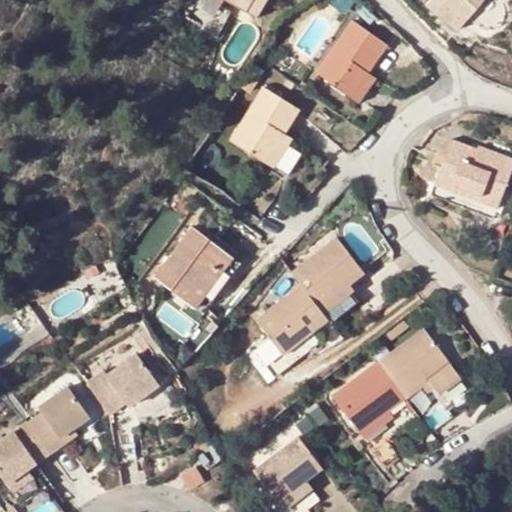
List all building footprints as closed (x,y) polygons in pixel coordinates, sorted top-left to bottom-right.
[(224,0),(244,12),(251,0),(224,0)] [(265,0),(251,0),(244,12),(255,18),(265,0)] [(440,5),(434,0),(431,0),(428,4),(436,10),(440,5)] [(484,0),(434,0),(440,5),(436,10),(459,29),(484,0)] [(388,45),(352,20),(316,72),(351,97),(369,72),(388,45)] [(260,77),(249,70),(238,87),(248,94),(260,77)] [(376,78),(369,72),(351,97),(359,103),(376,78)] [(300,110),(263,87),(229,140),(266,164),(282,138),(300,110)] [(290,143),(282,138),(266,164),(274,169),(290,143)] [(478,148),(452,139),(434,184),(450,190),(453,184),(481,195),(478,201),(497,209),(511,172),(511,157),(479,145),(478,148)] [(481,195),(453,184),(450,190),(478,201),(481,195)] [(234,258),(193,227),(154,278),(196,309),(234,258)] [(365,273),(337,237),(292,273),(301,284),(329,320),(331,322),(347,310),(359,301),(346,287),(365,273)] [(204,314),(241,263),(234,258),(196,309),(204,314)] [(329,320),(301,284),(256,320),(283,355),(313,332),(329,320)] [(462,378),(424,328),(378,362),(406,398),(422,386),(429,381),(435,388),(439,395),(462,378)] [(321,342),(313,332),(283,355),(291,365),(307,352),(309,351),(317,345),(321,342)] [(160,385),(137,354),(107,377),(104,372),(88,384),(110,415),(126,403),(129,408),(160,385)] [(406,398),(378,362),(332,397),(360,433),(389,411),(406,398)] [(435,388),(429,381),(422,386),(428,394),(435,388)] [(90,418),(69,387),(39,408),(43,413),(28,424),(50,454),(64,444),(60,439),(90,418)] [(394,416),(389,411),(360,433),(364,439),(394,416)] [(28,424),(27,422),(0,441),(0,475),(7,485),(29,470),(50,454),(28,424)] [(78,434),(74,429),(60,439),(64,444),(78,434)] [(398,455),(378,429),(364,439),(384,466),(398,455)] [(133,432),(113,435),(118,463),(137,460),(133,432)] [(322,469),(298,437),(254,471),(257,475),(277,502),(307,480),(322,469)] [(207,482),(199,466),(184,474),(192,489),(207,482)] [(34,477),(29,470),(7,485),(13,493),(34,477)] [(313,489),(307,480),(277,502),(284,511),(313,489)]
